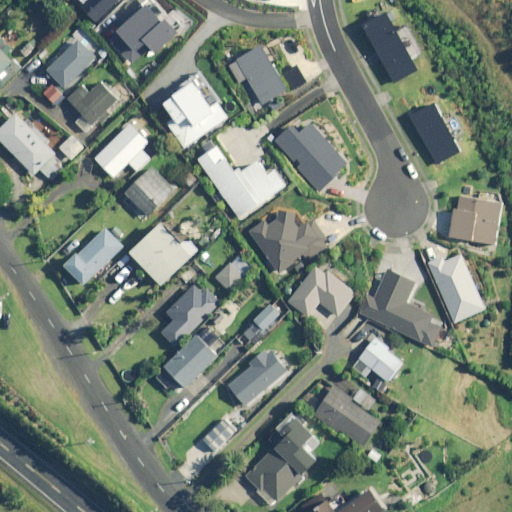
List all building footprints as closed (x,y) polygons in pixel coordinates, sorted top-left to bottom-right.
[(82,0),(86,3),(83,6),(98,22),(121,0),(82,0)] [(165,22),(149,5),(111,41),(134,65),(152,47),(158,53),(181,32),(168,19),(165,22)] [(364,22),(395,81),(420,68),(389,9),(364,22)] [(11,49),(0,37),(0,89),(21,68),(6,54),(11,49)] [(98,57),(80,39),(49,70),(66,88),(98,57)] [(288,90),(263,45),(230,63),(241,82),(249,78),(263,103),(288,90)] [(214,106),(196,81),(166,102),(176,116),(168,122),(186,148),(230,117),(220,102),(214,106)] [(120,101),(102,82),(90,94),(83,86),(70,99),(84,114),(77,121),(88,132),(120,101)] [(63,94),(53,83),(44,90),(53,102),(63,94)] [(460,152),(436,104),(413,116),(437,164),(460,152)] [(65,162),(17,113),(0,130),(0,137),(35,174),(41,168),(50,177),(65,162)] [(149,142),(131,123),(96,157),(115,177),(130,162),(138,170),(151,158),(142,149),(149,142)] [(323,187),(347,166),(310,126),(302,134),(298,130),(283,143),(323,187)] [(86,147),(74,135),(64,144),(76,156),(86,147)] [(219,143),(198,158),(241,218),(288,184),(277,168),(270,172),(260,158),(240,172),(219,143)] [(95,159),(83,156),(79,171),(91,174),(95,159)] [(169,181),(154,166),(127,193),(151,216),(176,190),(167,182),(169,181)] [(459,191),(456,207),(450,242),(498,251),(504,216),(507,199),(459,191)] [(116,208),(109,200),(101,208),(108,216),(116,208)] [(313,219),(306,223),(298,213),(294,206),(287,211),(269,225),(262,216),(247,227),(281,273),(305,255),(311,262),(333,246),(313,219)] [(183,245),(163,223),(132,252),(163,285),(200,250),(190,238),(183,245)] [(125,246),(106,228),(67,267),(86,285),(125,246)] [(487,309),(463,254),(447,262),(445,256),(431,262),(457,322),(487,309)] [(310,316),(320,303),(338,317),(363,284),(327,257),(319,268),(316,265),(289,301),(310,316)] [(246,276),(232,263),(218,277),(232,291),(246,276)] [(418,281),(390,269),(377,296),(370,293),(360,314),(435,347),(444,327),(431,321),(435,314),(409,302),(418,281)] [(221,303),(199,281),(169,312),(176,320),(163,332),(177,346),(221,303)] [(239,304),(234,297),(220,309),(226,316),(239,304)] [(282,314),(272,304),(242,332),(252,342),(282,314)] [(509,309),(496,308),(495,321),(508,322),(509,309)] [(220,355),(212,347),(220,338),(208,326),(199,335),(158,374),(175,392),(183,385),(187,388),(220,355)] [(391,348),(377,337),(354,367),(367,377),(374,368),(390,381),(405,362),(389,349),(391,348)] [(288,372),(269,348),(252,362),(255,365),(230,386),(247,406),(288,372)] [(383,420),(326,384),(309,410),(366,446),(383,420)] [(377,400),(362,389),(355,398),(371,409),(377,400)] [(323,443),(294,413),(278,427),(288,437),(248,475),(261,490),(259,491),(274,506),(303,478),(301,477),(319,460),(312,453),(323,443)] [(236,432),(224,419),(205,438),(217,450),(236,432)] [(337,511),(323,492),(301,507),(304,511),(386,511),(387,511),(372,490),(340,511),(337,511)]
